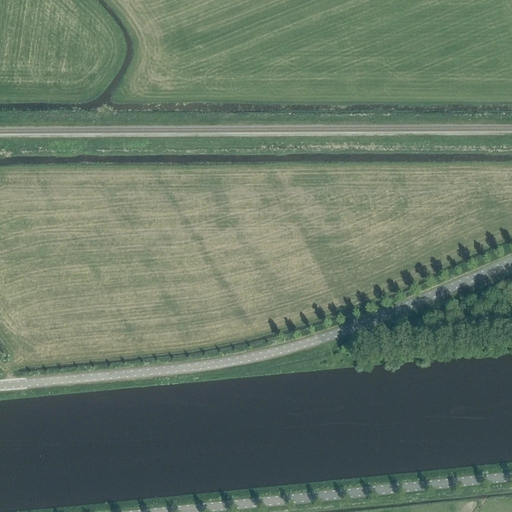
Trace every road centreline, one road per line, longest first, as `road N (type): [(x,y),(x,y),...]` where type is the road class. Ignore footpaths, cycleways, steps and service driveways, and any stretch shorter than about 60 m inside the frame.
road 1 (tertiary): [(511,261),(274,352),(0,385)]
road 2 (tertiary): [(511,476),(157,511)]
